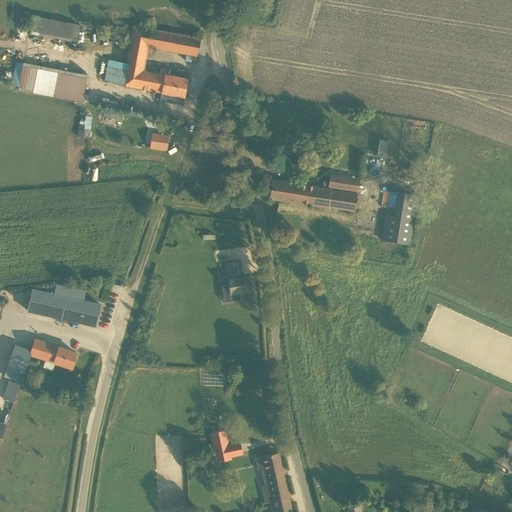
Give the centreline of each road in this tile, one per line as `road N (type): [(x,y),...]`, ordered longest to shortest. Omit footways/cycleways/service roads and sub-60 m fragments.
road 1 (unclassified): [(309,511),(284,421),(267,249),(210,0)]
road 2 (unclassified): [(80,511),(121,329)]
road 3 (track): [(121,329),(162,210)]
